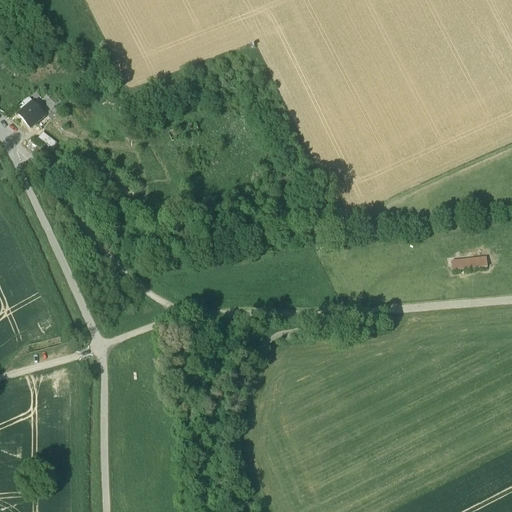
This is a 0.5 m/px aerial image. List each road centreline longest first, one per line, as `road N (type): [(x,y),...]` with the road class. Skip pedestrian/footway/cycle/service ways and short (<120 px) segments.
road 1 (track): [(105,511),(97,346),(176,313),(511,304)]
road 2 (unclassified): [(0,375),(97,346),(15,164)]
road 3 (track): [(265,511),(239,466),(238,426),(261,340),(347,313)]
road 4 (track): [(176,313),(112,263),(10,134)]
road 5 (track): [(346,226),(511,148)]
